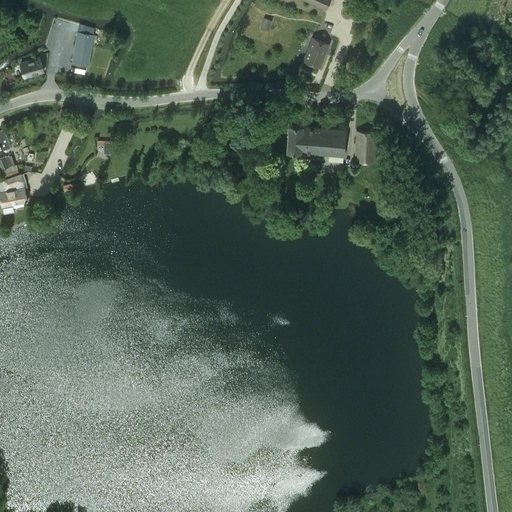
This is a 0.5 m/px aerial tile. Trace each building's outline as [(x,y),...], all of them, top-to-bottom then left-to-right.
[(272,20),(264,17),(260,28),(269,30),(272,20)] [(88,66),(94,34),(78,31),(72,63),(88,66)] [(323,52),(327,43),(313,37),(304,60),(320,66),(325,53),(323,52)] [(25,76),(44,70),(40,57),(21,63),(25,76)] [(344,156),(346,129),(289,125),(287,151),(344,156)] [(375,161),(376,131),(356,130),(355,160),(375,161)] [(113,144),(104,144),(104,153),(113,153),(113,144)] [(243,156),(245,148),(234,145),(232,154),(243,156)] [(0,158),(0,167),(1,169),(15,164),(12,155),(9,156),(9,155),(0,158)] [(21,174),(5,179),(0,181),(0,193),(2,205),(27,201),(25,187),(24,187),(23,180),(21,174)] [(65,191),(76,189),(75,182),(63,185),(65,191)]
